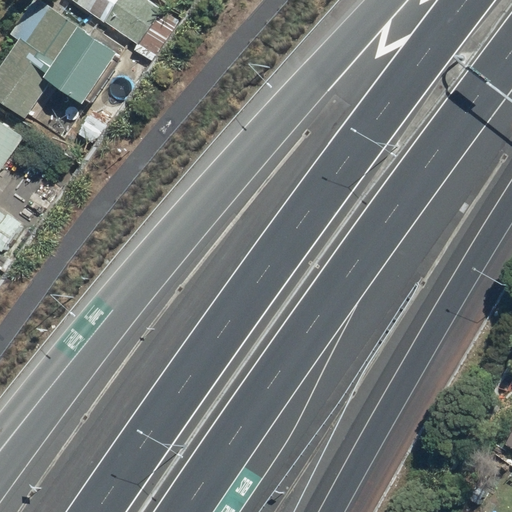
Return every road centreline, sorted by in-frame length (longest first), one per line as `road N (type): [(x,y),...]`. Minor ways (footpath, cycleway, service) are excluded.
road 1 (motorway): [(105,511),(468,0)]
road 2 (motorway): [(0,476),(187,233),(382,0)]
road 3 (motorway): [(511,50),(182,511)]
road 4 (motorway): [(511,217),(338,511)]
